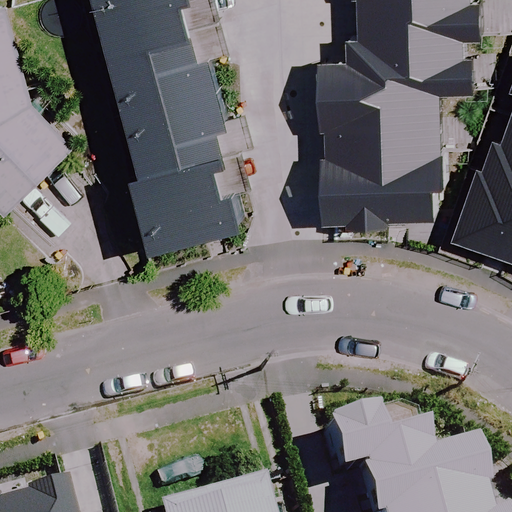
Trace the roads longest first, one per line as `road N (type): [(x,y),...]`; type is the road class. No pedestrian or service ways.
road 1 (residential): [(0,397),(280,327),(355,325),(442,339),(511,377)]
road 2 (unknown): [(228,337),(276,225),(244,0)]
